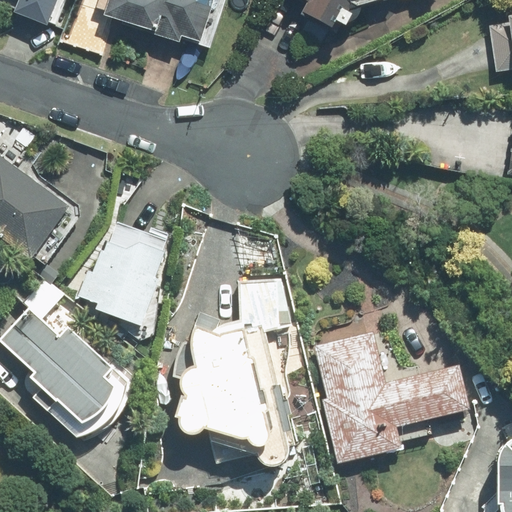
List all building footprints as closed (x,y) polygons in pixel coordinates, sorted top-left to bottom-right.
[(59,0),(22,0),(17,13),(50,26),(59,0)] [(226,0),(113,0),(109,17),(210,49),(226,0)] [(356,9),(390,0),(307,0),(311,2),(305,16),(312,20),(306,34),(325,43),(331,28),(343,33),(355,6),(356,9)] [(511,22),(495,25),(501,72),(511,70),(511,22)] [(0,236),(45,268),(83,214),(0,154),(0,236)] [(158,278),(172,240),(115,220),(99,268),(93,266),(82,297),(103,304),(100,311),(148,328),(164,280),(158,278)] [(247,321),(220,328),(224,319),(201,311),(189,342),(182,343),(188,368),(176,371),(190,432),(205,428),(214,464),(259,453),(262,467),(299,458),(296,444),(306,444),(278,327),(294,325),(283,281),(242,283),(247,321)] [(62,335),(32,308),(4,340),(42,373),(35,381),(44,389),(36,398),(51,412),(60,403),(86,427),(121,388),(112,379),(119,371),(70,327),(62,335)] [(388,383),(375,335),(317,350),(329,398),(323,400),(339,463),(404,446),(399,428),(474,409),(462,364),(388,383)] [(511,511),(511,443),(495,459),(505,471),(495,481),(506,493),(485,511),(511,511)]
